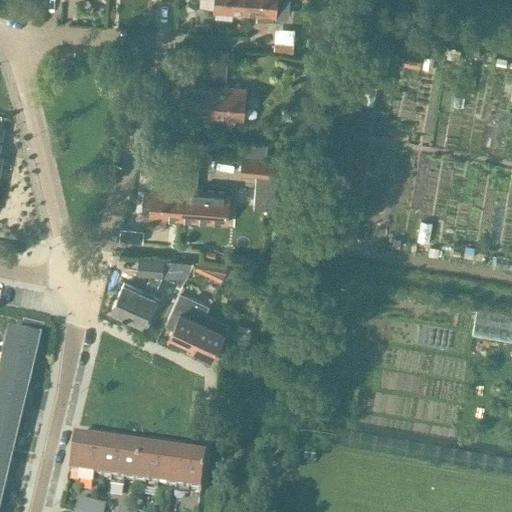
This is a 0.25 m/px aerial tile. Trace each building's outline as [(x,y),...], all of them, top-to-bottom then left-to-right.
[(214,0),(213,10),(244,13),(245,0),(214,0)] [(245,0),(244,13),(257,13),(257,19),(272,21),(273,15),(276,15),(276,11),(288,12),(288,0),(245,0)] [(275,37),(274,51),(292,52),(293,39),(275,37)] [(215,77),(217,52),(207,51),(205,76),(215,77)] [(227,53),(217,52),(215,77),(226,78),(227,53)] [(181,113),(212,116),(215,85),(184,82),(181,113)] [(246,87),(215,85),(212,116),(244,118),(246,87)] [(183,172),(179,219),(226,223),(229,192),(193,189),(193,184),(197,185),(199,164),(185,163),(184,172),(183,172)] [(143,192),(142,208),(150,208),(149,216),(155,217),(154,222),(164,223),(165,218),(179,219),(183,172),(153,169),(151,185),(151,192),(143,192)] [(232,251),(230,263),(248,266),(250,255),(232,251)] [(163,259),(139,257),(138,273),(161,275),(163,259)] [(154,296),(124,282),(111,308),(122,313),(122,314),(126,316),(127,315),(142,322),(154,296)] [(180,291),(165,323),(171,328),(169,334),(189,344),(205,311),(208,304),(180,291)] [(205,311),(189,344),(212,354),(227,321),(205,311)] [(21,337),(9,334),(4,357),(34,365),(43,329),(24,325),(21,337)] [(34,365),(4,357),(0,373),(0,380),(29,388),(34,365)] [(0,404),(23,411),(29,388),(0,380),(0,404)] [(0,429),(18,433),(23,411),(0,404),(0,429)] [(0,453),(13,456),(18,433),(0,429),(0,453)] [(74,440),(69,476),(80,477),(79,484),(93,486),(94,479),(102,481),(108,445),(76,440),(74,440)] [(108,445),(102,481),(112,482),(111,488),(124,490),(125,484),(135,485),(140,449),(108,445)] [(140,449),(135,485),(146,487),(145,493),(159,495),(159,489),(167,490),(173,454),(140,449)] [(0,477),(7,479),(13,456),(0,453),(0,477)] [(173,454),(167,490),(201,495),(206,459),(204,459),(204,458),(173,454)] [(86,511),(88,503),(80,501),(77,511),(86,511)] [(95,511),(97,505),(88,503),(86,511),(95,511)]
